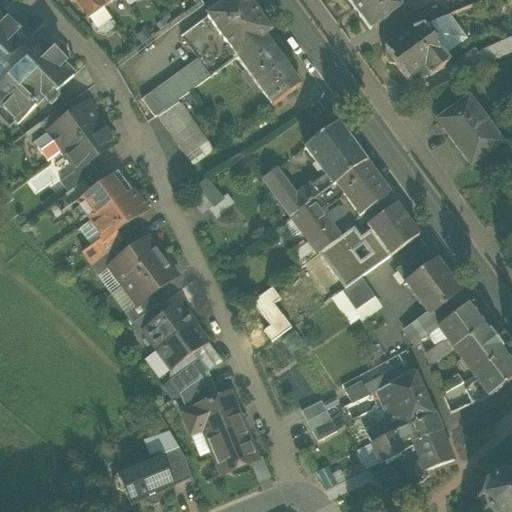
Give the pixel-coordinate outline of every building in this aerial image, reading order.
[(71,0),(87,21),(104,9),(97,0),(71,0)] [(97,0),(104,9),(116,0),(97,0)] [(122,0),(128,8),(140,0),(122,0)] [(232,0),(206,19),(236,59),(263,40),(270,35),(244,0),(232,0)] [(399,10),(392,0),(345,0),(353,10),(359,19),(369,32),(399,10)] [(406,21),(411,33),(428,26),(432,23),(427,11),(406,21)] [(440,52),(444,57),(466,41),(449,17),(445,18),(459,37),(440,52)] [(445,18),(428,26),(436,37),(432,40),(440,52),(459,37),(445,18)] [(0,110),(17,127),(52,92),(55,95),(73,78),(63,67),(65,65),(54,55),(52,57),(42,46),(32,55),(24,47),(25,46),(14,35),(17,33),(6,23),(4,25),(0,20),(0,110)] [(444,57),(440,52),(432,40),(436,37),(428,26),(411,33),(384,52),(385,53),(384,59),(389,66),(395,67),(406,82),(417,74),(424,69),(428,75),(430,78),(449,64),(444,57)] [(277,60),(263,40),(236,59),(272,108),(299,88),(284,68),(286,66),(281,57),(277,60)] [(511,44),(510,40),(477,54),(486,66),(511,54),(511,44)] [(455,65),(464,76),(486,66),(477,54),(474,51),(455,65)] [(201,86),(210,79),(197,61),(188,68),(201,86)] [(191,92),(201,86),(188,68),(178,74),(191,92)] [(424,69),(417,74),(421,80),(428,75),(424,69)] [(182,99),(191,92),(178,74),(169,81),(182,99)] [(173,106),(182,99),(169,81),(160,88),(173,106)] [(430,91),(441,107),(462,92),(454,81),(430,91)] [(163,113),(173,106),(160,88),(150,95),(163,113)] [(154,120),(163,113),(150,95),(141,101),(154,120)] [(436,123),(469,168),(501,145),(468,100),(447,115),(436,123)] [(158,120),(165,129),(185,115),(179,106),(158,120)] [(61,125),(46,135),(60,155),(62,153),(100,126),(92,114),(92,111),(90,107),(86,107),(81,110),(76,113),(71,116),(67,119),(63,123),(61,125)] [(315,122),(325,135),(337,127),(327,113),(315,122)] [(46,135),(61,125),(53,115),(39,125),(46,135)] [(165,129),(171,139),(192,124),(185,115),(165,129)] [(171,139),(178,148),(199,134),(192,124),(171,139)] [(114,146),(100,126),(62,153),(76,172),(77,173),(90,163),(114,146)] [(304,151),(326,181),(332,189),(336,186),(365,165),(337,127),(325,135),(304,151)] [(178,148),(185,157),(205,143),(199,134),(178,148)] [(47,164),(60,155),(46,135),(33,145),(47,164)] [(185,157),(191,167),(212,152),(205,143),(185,157)] [(84,182),(97,173),(90,163),(77,173),(76,172),(60,184),(67,194),(64,196),(72,206),(75,204),(91,192),(84,183),(84,182)] [(365,165),(336,186),(341,194),(359,218),(388,197),(365,165)] [(291,219),(304,209),(294,196),(276,171),(263,180),(291,219)] [(89,223),(131,193),(131,192),(117,173),(91,192),(75,204),(79,208),(73,213),(81,223),(86,219),(89,223)] [(198,191),(211,207),(221,198),(206,181),(196,189),(198,191)] [(314,182),(294,196),(304,209),(312,204),(332,189),(326,181),(320,185),(318,182),(314,182)] [(341,200),(341,194),(336,186),(332,189),(312,204),(320,215),(341,200)] [(188,199),(201,215),(211,207),(198,191),(188,199)] [(139,204),(131,193),(89,223),(103,242),(115,234),(145,212),(140,203),(139,204)] [(207,211),(215,220),(233,206),(226,196),(207,211)] [(314,251),(318,256),(319,255),(338,240),(330,229),(322,219),(320,215),(312,204),(304,209),(291,219),(292,221),(304,237),(309,243),(314,251)] [(395,206),(366,228),(370,232),(389,259),(418,238),(395,206)] [(338,207),(322,219),(330,229),(345,217),(338,207)] [(304,237),(292,221),(284,227),(296,243),(304,237)] [(89,223),(78,231),(92,250),(103,242),(89,223)] [(360,280),(389,259),(370,232),(361,239),(354,229),(338,240),(319,255),(344,291),(360,280)] [(122,258),(115,249),(119,246),(122,244),(115,234),(103,242),(92,250),(85,255),(92,265),(89,267),(97,278),(110,269),(109,268),(122,258)] [(110,269),(123,287),(162,259),(148,240),(122,258),(109,268),(110,269)] [(314,251),(309,243),(293,255),(299,262),(314,251)] [(408,258),(420,273),(436,262),(424,246),(408,258)] [(393,270),(404,285),(420,273),(408,258),(393,270)] [(176,278),(162,259),(123,287),(137,306),(137,307),(151,297),(176,278)] [(426,315),(429,319),(460,296),(436,262),(420,273),(404,285),(426,315)] [(111,297),(123,287),(110,269),(97,278),(111,297)] [(341,293),(355,312),(374,299),(360,280),(344,291),(341,293)] [(123,287),(111,297),(124,315),(137,306),(123,287)] [(331,301),(345,320),(355,312),(341,293),(331,301)] [(437,330),(468,307),(460,296),(429,319),(426,315),(414,324),(425,339),(426,338),(437,330)] [(163,302),(158,307),(151,297),(137,307),(137,306),(124,315),(132,326),(141,319),(148,329),(171,312),(163,302)] [(382,310),(374,299),(355,312),(345,320),(350,327),(359,321),(361,325),(382,310)] [(143,332),(157,351),(193,325),(189,320),(187,321),(177,307),(171,312),(148,329),(143,332)] [(446,343),(453,351),(484,328),(484,327),(468,307),(437,330),(446,343)] [(403,332),(413,347),(425,339),(414,324),(403,332)] [(208,345),(193,325),(157,351),(157,352),(171,372),(194,355),(208,345)] [(484,327),(484,328),(504,356),(505,355),(484,327)] [(504,356),(484,328),(453,351),(473,379),(504,356)] [(446,343),(437,330),(426,338),(434,349),(441,343),(443,345),(446,343)] [(434,349),(430,351),(438,362),(453,351),(446,343),(443,345),(441,343),(434,349)] [(222,364),(208,345),(194,355),(198,361),(208,374),(222,364)] [(428,367),(438,362),(430,351),(423,356),(428,367)] [(171,372),(157,352),(144,361),(158,381),(171,372)] [(198,361),(194,355),(171,372),(169,382),(198,361)] [(473,379),(477,384),(488,400),(511,381),(511,366),(504,356),(473,379)] [(169,382),(179,395),(208,374),(198,361),(169,382)] [(394,373),(363,389),(368,398),(376,394),(376,393),(398,383),(394,373)] [(179,396),(187,413),(219,400),(209,374),(179,396)] [(415,376),(398,383),(376,393),(376,394),(382,407),(405,398),(408,404),(424,396),(415,376)] [(171,401),(179,395),(169,382),(161,388),(171,401)] [(351,406),(368,398),(363,389),(361,384),(344,393),(351,406)] [(471,407),(488,400),(477,384),(465,392),(471,407)] [(438,390),(441,397),(450,392),(446,386),(438,390)] [(453,397),(450,392),(441,397),(443,402),(453,397)] [(212,454),(222,477),(250,465),(257,462),(230,395),(219,400),(187,413),(182,415),(191,437),(203,432),(212,454)] [(432,416),(424,396),(408,404),(405,398),(382,407),(390,427),(393,434),(432,416)] [(301,414),(306,424),(326,414),(320,403),(301,414)] [(306,424),(311,434),(331,424),(326,414),(306,424)] [(432,416),(393,434),(399,446),(410,441),(412,445),(440,434),(432,416)] [(336,434),(331,424),(311,434),(317,444),(336,434)] [(364,433),(370,445),(393,434),(390,427),(385,429),(382,424),(364,433)] [(143,442),(150,459),(159,456),(160,458),(179,450),(168,432),(143,442)] [(212,454),(203,432),(191,437),(200,459),(212,454)] [(402,454),(399,446),(393,434),(370,445),(380,466),(402,454)] [(452,463),(440,434),(412,445),(420,465),(425,475),(426,474),(452,463)] [(380,466),(370,445),(355,453),(364,473),(380,466)] [(160,458),(172,487),(190,479),(186,462),(179,450),(160,458)] [(124,492),(130,507),(145,501),(146,503),(151,505),(157,503),(159,497),(158,495),(173,489),(172,487),(160,458),(159,456),(150,459),(116,473),(117,476),(115,477),(113,483),(116,490),(122,493),(124,492)] [(261,460),(257,462),(250,465),(258,485),(269,481),(261,460)] [(428,478),(426,474),(425,475),(420,465),(386,493),(395,504),(428,478)] [(316,474),(325,491),(335,486),(326,468),(316,474)] [(511,511),(511,473),(510,473),(509,477),(498,477),(496,472),(492,474),(494,478),(484,485),(481,482),(478,486),(482,489),(479,500),(475,500),(475,504),(479,504),(480,507),(472,511),(511,511)]
